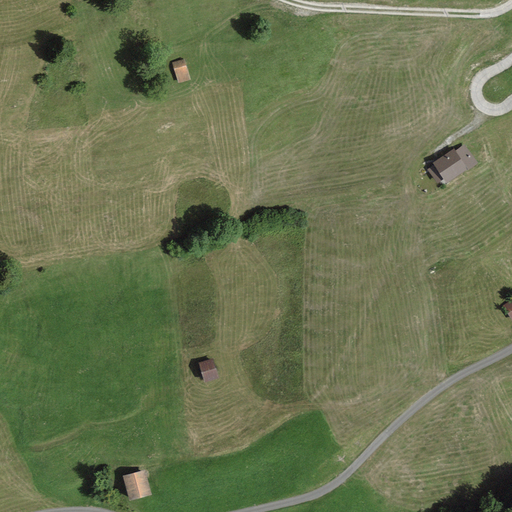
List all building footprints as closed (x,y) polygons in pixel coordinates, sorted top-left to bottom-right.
[(185,59),(172,63),(178,84),(191,81),(185,59)] [(454,148),(433,163),(434,165),(427,170),(437,183),(443,178),(447,183),(477,162),(464,145),(456,151),(454,148)] [(511,298),(503,305),(511,318),(511,298)] [(213,359),(199,363),(205,382),(219,378),(213,359)] [(146,470),(123,475),(129,500),(152,494),(146,470)]
